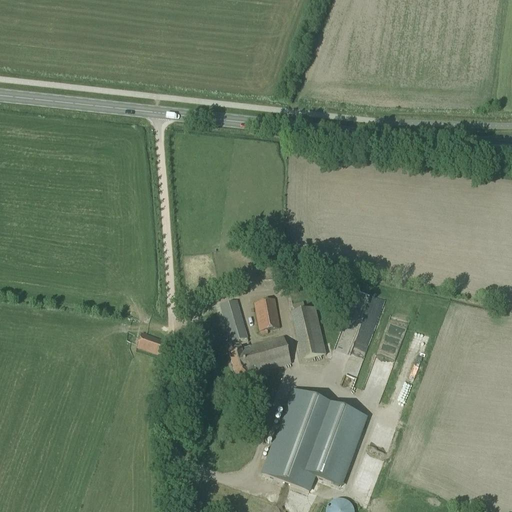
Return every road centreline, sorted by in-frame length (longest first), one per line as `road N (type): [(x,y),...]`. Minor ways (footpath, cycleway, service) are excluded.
road 1 (unclassified): [(172,511),(157,113)]
road 2 (primary): [(157,113),(481,145)]
road 3 (primary): [(0,96),(157,113)]
